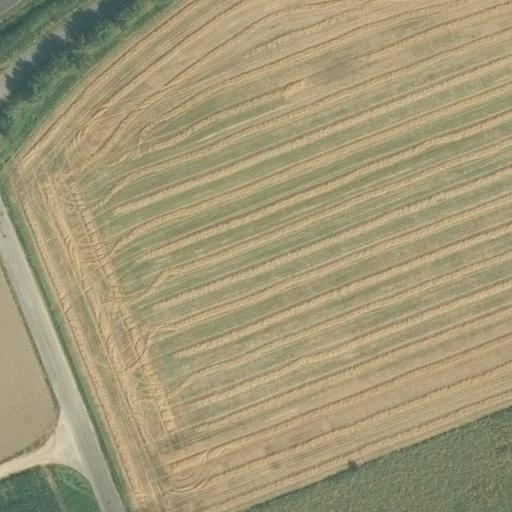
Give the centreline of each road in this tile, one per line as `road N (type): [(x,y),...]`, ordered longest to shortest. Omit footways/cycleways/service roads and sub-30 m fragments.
road 1 (unclassified): [(112,511),(0,227)]
road 2 (unclassified): [(0,94),(18,70),(110,0)]
